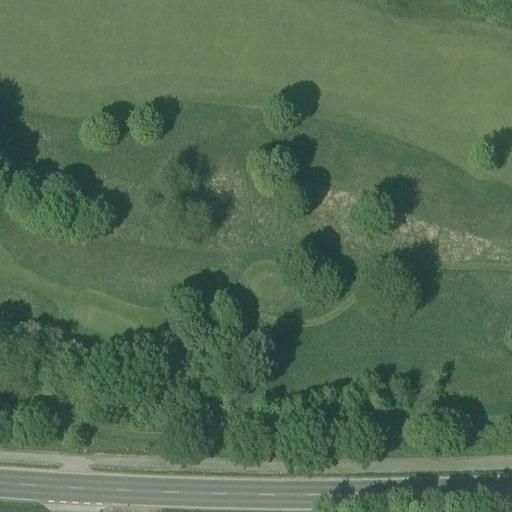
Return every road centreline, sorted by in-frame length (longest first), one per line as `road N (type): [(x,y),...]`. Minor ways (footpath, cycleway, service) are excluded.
road 1 (unknown): [(0,389),(388,430),(511,422)]
road 2 (secondary): [(511,492),(77,490)]
